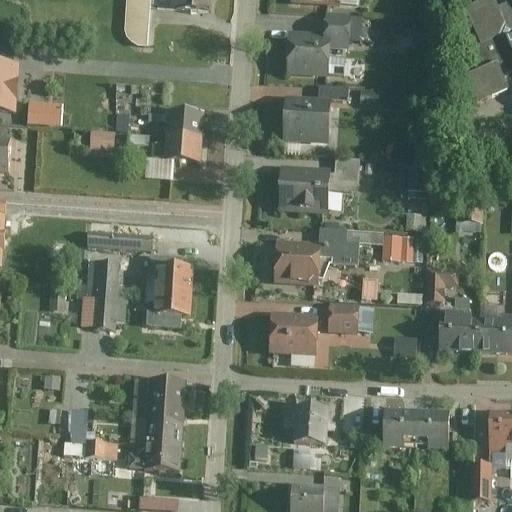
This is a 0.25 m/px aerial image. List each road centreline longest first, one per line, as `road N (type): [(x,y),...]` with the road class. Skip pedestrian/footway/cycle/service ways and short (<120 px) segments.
road 1 (residential): [(248,0),(223,379)]
road 2 (residential): [(511,397),(223,379)]
road 3 (residential): [(223,379),(214,511)]
